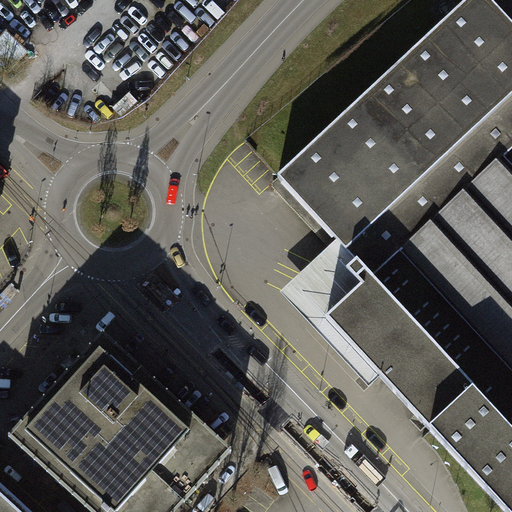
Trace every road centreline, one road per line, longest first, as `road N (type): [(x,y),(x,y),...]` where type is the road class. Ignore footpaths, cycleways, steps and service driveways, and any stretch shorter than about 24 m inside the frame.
road 1 (unclassified): [(382,511),(147,258)]
road 2 (unclassified): [(150,172),(304,0)]
